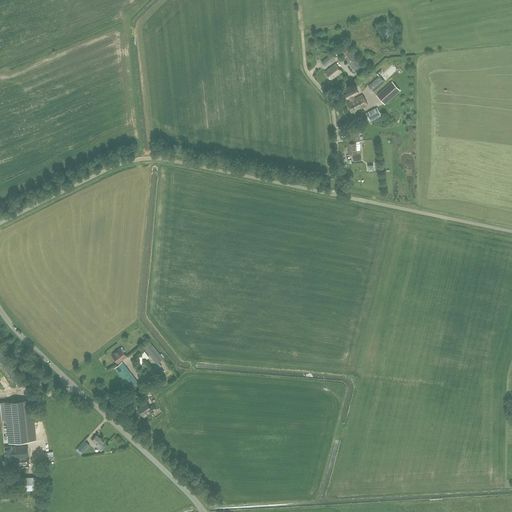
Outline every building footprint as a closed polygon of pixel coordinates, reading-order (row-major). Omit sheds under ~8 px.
[(351,53),(345,45),(338,50),(354,71),(362,65),(352,52),(351,53)] [(334,52),(322,62),(325,66),(336,57),(334,52)] [(331,80),(342,71),(336,63),(324,72),(331,80)] [(379,77),(369,86),(374,92),(385,83),(379,77)] [(385,104),(400,90),(392,81),(377,95),(385,104)] [(350,101),(346,103),(352,113),(368,105),(362,94),(352,100),(351,97),(358,93),(356,89),(344,95),(346,100),(349,98),(350,101)] [(369,119),(381,114),(378,108),(366,113),(369,119)] [(356,142),(348,143),(349,154),(357,153),(357,150),(360,150),(359,143),(356,143),(356,142)] [(143,347),(156,364),(163,358),(149,342),(143,347)] [(121,348),(119,350),(112,355),(113,356),(112,356),(112,357),(113,359),(114,360),(115,359),(118,363),(126,357),(121,348)] [(115,368),(131,389),(139,383),(122,362),(115,368)] [(31,399),(6,402),(7,419),(9,435),(8,435),(9,442),(35,440),(31,399)] [(147,403),(138,408),(142,415),(149,411),(151,413),(156,410),(153,405),(150,407),(147,403)] [(104,442),(96,435),(91,441),(94,443),(94,444),(101,451),(105,447),(102,445),(104,442)] [(90,445),(84,440),(75,450),(81,455),(90,445)] [(13,459),(13,464),(13,466),(29,464),(27,446),(14,447),(13,446),(11,446),(4,447),(5,461),(12,460),(12,459),(13,459)]
